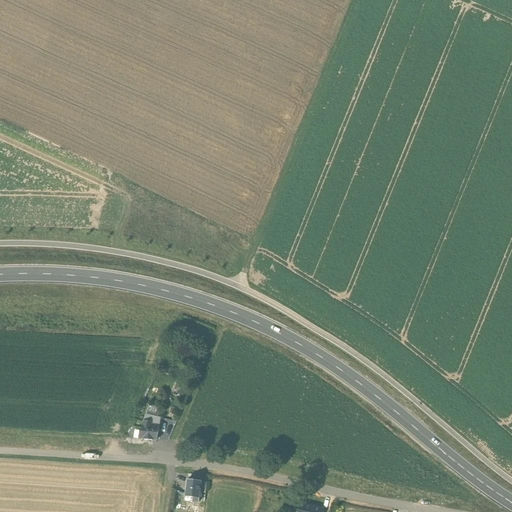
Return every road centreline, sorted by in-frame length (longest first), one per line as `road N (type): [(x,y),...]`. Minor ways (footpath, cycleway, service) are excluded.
road 1 (secondary): [(511,503),(366,388),(259,323),(135,282),(0,274)]
road 2 (track): [(238,286),(358,0)]
road 3 (track): [(164,511),(171,447),(213,351)]
